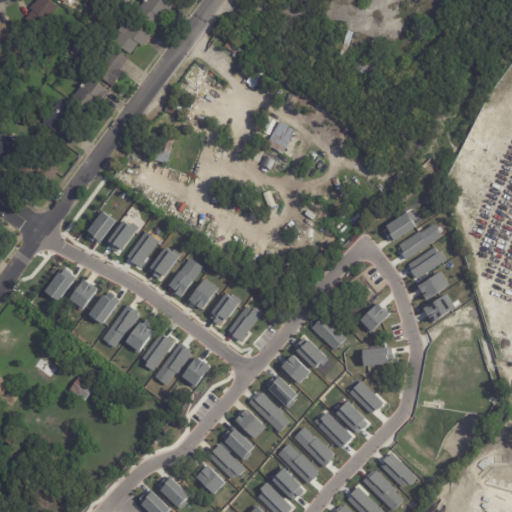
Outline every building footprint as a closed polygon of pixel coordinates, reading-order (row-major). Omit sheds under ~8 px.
[(46,0),(58,8),(40,33),(23,21),(30,11),(29,11),(36,0),(46,0)] [(172,7),(164,18),(162,16),(154,27),(135,13),(142,3),(137,0),(163,0),(172,6),(172,7)] [(152,34),(144,46),(139,43),(130,55),(111,41),(123,24),(127,27),(133,20),(152,34)] [(0,23),(6,23),(7,35),(22,34),(23,54),(0,54),(0,23)] [(354,33),(344,61),(340,60),(349,32),(354,33)] [(237,56),(224,48),(227,43),(244,54),(241,59),(237,56)] [(128,60),(121,70),(124,73),(113,87),(96,75),(114,49),(128,60)] [(247,64),(241,72),(235,67),(242,59),(247,64)] [(372,71),(366,81),(350,73),(355,63),(372,71)] [(111,93),(102,104),(100,102),(91,113),(71,97),(90,75),(111,93)] [(191,85),(202,88),(200,93),(189,89),(191,85)] [(187,99),(178,119),(165,113),(172,98),(180,102),(182,97),(187,99)] [(39,102),(40,103),(37,108),(31,105),(35,100),(39,102)] [(77,134),(69,144),(41,123),(59,100),(62,103),(63,102),(81,116),(71,128),(78,134),(77,134)] [(221,102),(225,105),(217,116),(213,113),(221,102)] [(231,115),(226,123),(222,121),(227,112),(231,115)] [(295,132),(285,149),(269,140),(279,123),(295,132)] [(29,143),(12,165),(0,155),(0,131),(5,125),(29,143)] [(265,130),(271,134),(268,139),(262,136),(265,130)] [(175,135),(167,165),(151,161),(158,131),(175,135)] [(281,153),(271,162),(266,156),(276,147),(281,153)] [(35,175),(27,170),(35,157),(57,171),(49,184),(35,175)] [(86,236),(99,246),(117,222),(104,212),(86,236)] [(382,230),(391,244),(416,227),(407,213),(382,230)] [(120,255),(138,230),(124,221),(107,245),(120,255)] [(406,261),(442,237),(433,224),(397,247),(406,261)] [(127,258),(140,268),(159,241),(145,232),(127,258)] [(178,255),(165,247),(149,273),(163,281),(178,255)] [(408,266),(417,280),(446,261),(437,247),(408,266)] [(169,288),(183,297),(203,267),(190,258),(169,288)] [(76,278),(63,268),(46,293),(60,302),(76,278)] [(450,286),(441,272),(419,287),(428,300),(450,286)] [(70,300),(83,310),(98,290),(85,280),(70,300)] [(190,301),(203,310),(218,289),(205,280),(190,301)] [(120,301),(106,292),(89,317),(103,326),(120,301)] [(238,302),(225,294),(209,319),(223,327),(238,302)] [(456,309),(447,295),(424,310),(433,324),(456,309)] [(358,322),(378,303),(384,310),(383,311),(384,312),(385,311),(389,315),(370,334),(358,322)] [(261,314),(248,305),(228,332),(242,342),(261,314)] [(117,349),(139,314),(125,306),(104,341),(117,349)] [(346,339),(324,318),(313,330),(335,351),(346,339)] [(125,344),(138,354),(154,332),(141,322),(125,344)] [(155,370),(176,340),(162,331),(141,361),(155,370)] [(294,348),(317,371),(328,359),(305,337),(294,348)] [(155,377),(167,387),(193,353),(180,344),(155,377)] [(364,367),(363,350),(391,348),(392,354),(393,354),(394,355),(394,364),(364,367)] [(311,373),(293,356),(282,367),(300,384),(311,373)] [(58,370),(49,381),(32,368),(40,357),(58,370)] [(181,379),(195,389),(211,367),(198,357),(181,379)] [(264,386),(288,408),(299,396),(276,374),(264,386)] [(0,378),(9,386),(0,397),(0,378)] [(70,389),(79,379),(94,391),(84,403),(69,391),(70,389)] [(350,393),(361,381),(383,403),(383,404),(377,411),(376,410),(371,415),(350,393)] [(260,392),(249,404),(280,433),(291,421),(260,392)] [(336,414),(348,402),(366,419),(364,420),(368,424),(362,430),(362,429),(358,433),(356,432),(355,432),(336,414)] [(267,428),(246,408),(235,420),(256,439),(267,428)] [(323,421),(321,419),(327,413),(353,438),(345,445),(342,448),(341,448),(340,448),(318,427),(323,421)] [(222,439),(245,460),(256,448),(233,427),(222,439)] [(304,428),(316,439),(317,438),(334,455),(332,457),(334,458),(324,468),(294,438),(304,428)] [(288,443),(300,455),(301,454),(319,471),(317,473),(318,474),(314,478),(315,479),(308,485),(277,454),(288,443)] [(209,456),(232,481),(245,469),(221,444),(209,456)] [(405,490),(417,478),(392,454),(380,466),(405,490)] [(226,483),(208,466),(197,478),(215,495),(226,483)] [(273,480),(278,475),(276,473),(282,467),(284,469),(302,486),(300,488),(304,491),(298,497),(297,496),(293,500),(273,480)] [(405,499),(375,471),(363,483),(394,511),(405,499)] [(158,488),(180,509),(192,497),(169,476),(158,488)] [(273,511),(258,497),(263,492),(261,489),(267,483),(283,499),(283,498),(293,508),(289,511),(273,511)] [(359,511),(382,511),(384,510),(358,487),(346,500),(359,511)] [(138,501),(149,511),(169,511),(171,510),(149,489),(138,501)]
